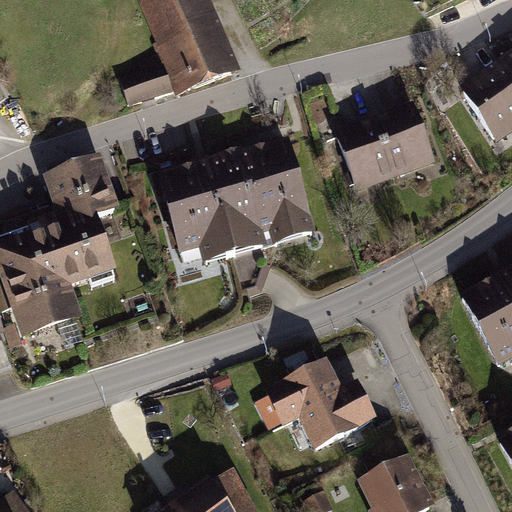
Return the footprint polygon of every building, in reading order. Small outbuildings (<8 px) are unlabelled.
[(145,77),(124,85),(133,111),(235,76),(208,0),(136,0),(157,60),(141,66),(145,77)] [(511,45),(458,81),(497,139),(511,129),(511,45)] [(418,108),(337,138),(359,197),(440,168),(418,108)] [(294,145),(162,181),(184,261),(206,255),(210,269),(320,239),(294,145)] [(32,241),(0,252),(0,277),(26,349),(87,327),(75,295),(120,278),(109,247),(132,239),(104,163),(48,184),(61,219),(29,231),(32,241)] [(511,269),(467,295),(511,373),(511,269)] [(0,311),(0,343),(9,340),(0,311)] [(313,457),(364,429),(326,358),(274,386),(313,457)] [(416,456),(361,483),(376,511),(413,511),(438,499),(416,456)] [(237,511),(217,481),(170,511),(237,511)]
